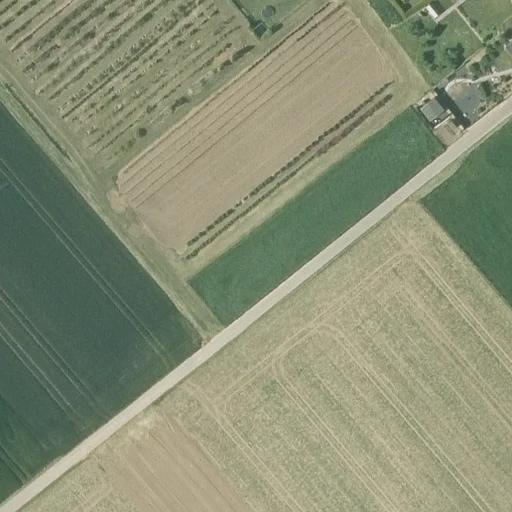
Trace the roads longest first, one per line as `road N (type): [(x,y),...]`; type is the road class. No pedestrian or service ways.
road 1 (track): [(511,108),(11,511)]
road 2 (track): [(217,347),(0,95)]
